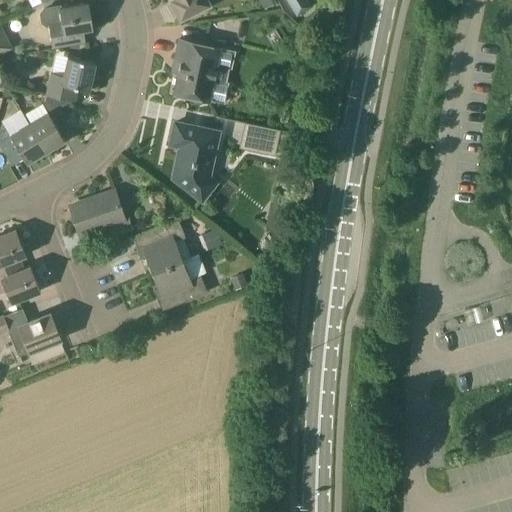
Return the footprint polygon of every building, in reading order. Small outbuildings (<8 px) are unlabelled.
[(173,0),(171,1),(180,20),(210,6),(207,0),(173,0)] [(277,3),(275,0),(260,0),(264,9),(277,3)] [(306,0),(286,0),(296,17),(311,7),(306,0)] [(52,49),(65,46),(85,43),(83,30),(92,29),(88,2),(63,7),(62,4),(43,8),(39,13),(41,23),(46,27),(48,26),(52,49)] [(0,55),(14,48),(2,22),(0,22),(0,55)] [(215,80),(218,65),(232,68),(236,52),(222,49),(198,44),(178,39),(174,61),(180,62),(173,93),(211,101),(224,104),(229,83),(215,80)] [(95,63),(75,58),(56,54),(45,94),(47,95),(72,100),(74,101),(77,87),(89,90),(95,63)] [(49,114),(72,100),(47,95),(43,107),(42,105),(26,113),(31,122),(29,123),(45,151),(64,139),(49,114)] [(26,162),(45,151),(29,123),(28,124),(20,110),(1,121),(6,128),(0,131),(0,145),(11,165),(23,158),(26,162)] [(220,132),(194,127),(175,122),(170,144),(180,146),(173,177),(203,201),(219,181),(210,175),(220,132)] [(278,131),(279,129),(245,122),(240,149),(274,155),(278,131)] [(278,131),(274,155),(275,156),(276,153),(292,156),(296,133),(279,129),(278,131)] [(124,219),(121,210),(115,191),(72,205),(81,233),(107,225),(111,237),(133,229),(129,218),(124,219)] [(151,273),(183,260),(176,241),(185,237),(178,220),(161,227),(148,232),(132,238),(140,258),(145,256),(151,273)] [(0,264),(18,257),(25,254),(15,229),(0,235),(0,264)] [(161,310),(207,292),(201,275),(206,273),(198,253),(183,260),(151,273),(158,289),(153,290),(161,310)] [(30,266),(23,268),(18,257),(0,264),(0,292),(6,290),(11,303),(40,291),(30,266)] [(125,259),(110,263),(115,279),(129,276),(125,259)] [(230,278),(236,290),(249,284),(243,272),(230,278)] [(19,356),(41,347),(60,339),(49,313),(9,330),(9,332),(19,356)] [(0,335),(9,332),(9,330),(2,314),(0,315),(0,335)]
